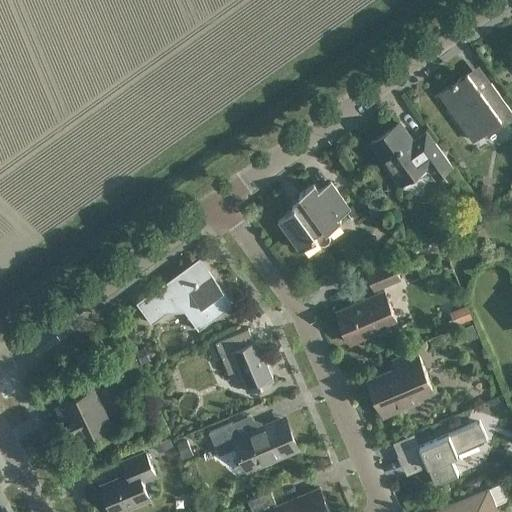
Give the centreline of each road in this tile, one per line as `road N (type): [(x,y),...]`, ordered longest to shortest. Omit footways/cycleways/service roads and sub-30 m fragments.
road 1 (residential): [(382,511),(299,309),(221,204)]
road 2 (residential): [(221,204),(504,0)]
road 3 (residential): [(0,358),(221,204)]
